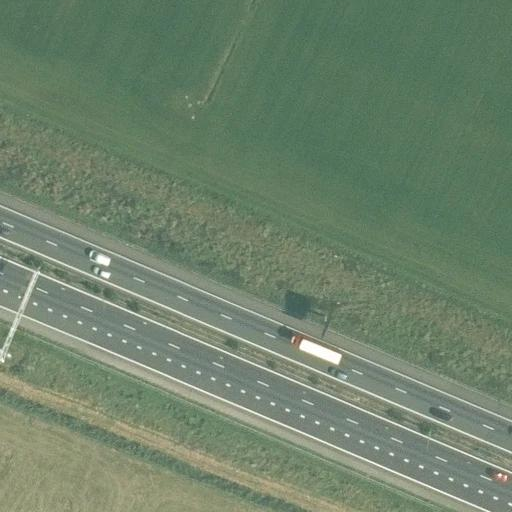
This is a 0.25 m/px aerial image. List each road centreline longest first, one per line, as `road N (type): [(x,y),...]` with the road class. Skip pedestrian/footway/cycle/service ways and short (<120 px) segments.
road 1 (motorway): [(511,434),(0,213)]
road 2 (motorway): [(0,276),(511,489)]
